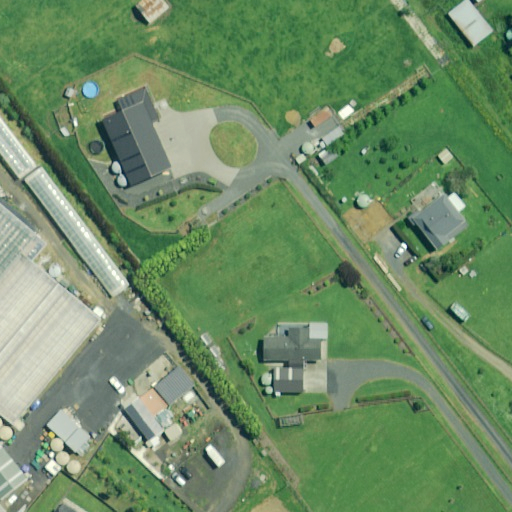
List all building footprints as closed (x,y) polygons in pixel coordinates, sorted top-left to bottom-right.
[(163,0),(138,0),(134,4),(149,21),(168,6),(163,0)] [(494,31),(469,0),(467,0),(450,14),(475,46),(494,31)] [(127,186),(129,190),(173,170),(152,123),(159,120),(145,88),(117,100),(122,113),(102,121),(120,161),(111,166),(121,189),(127,186)] [(345,134),(339,125),(321,138),(328,147),(345,134)] [(247,138),(263,157),(266,154),(272,160),(276,155),(271,150),(273,148),(256,129),(247,138)] [(330,145),(318,154),(325,163),(336,154),(330,145)] [(40,166),(23,180),(112,297),(130,284),(40,166)] [(353,182),(337,195),(342,203),(358,190),(353,182)] [(381,185),(371,193),(378,202),(388,194),(381,185)] [(415,222),(436,248),(465,225),(462,220),(464,218),(452,204),(458,199),(452,192),(446,197),(443,192),(425,206),(422,208),(417,213),(411,217),(409,214),(406,217),(412,224),(415,222)] [(374,202),(355,218),(368,233),(387,217),(374,202)] [(0,209),(0,413),(12,424),(98,323),(17,254),(32,237),(0,209)] [(311,227),(321,241),(335,231),(325,217),(311,227)] [(310,339),(311,329),(290,329),(290,339),(264,339),(263,362),(320,363),(320,339),(310,339)] [(145,375),(137,365),(128,373),(135,383),(145,375)] [(151,404),(155,401),(162,395),(165,400),(162,402),(165,405),(193,384),(185,374),(184,375),(177,367),(128,404),(128,415),(148,441),(162,429),(146,408),(151,404)] [(303,368),(276,367),(274,392),(302,394),(303,368)] [(168,423),(171,421),(172,418),(172,414),(171,411),(168,409),(165,408),(161,409),(159,410),(157,413),(156,417),(157,420),(159,423),(162,424),(165,424),(168,423)] [(89,439),(61,412),(48,426),(76,453),(89,439)] [(78,511),(63,502),(57,511),(78,511)]
